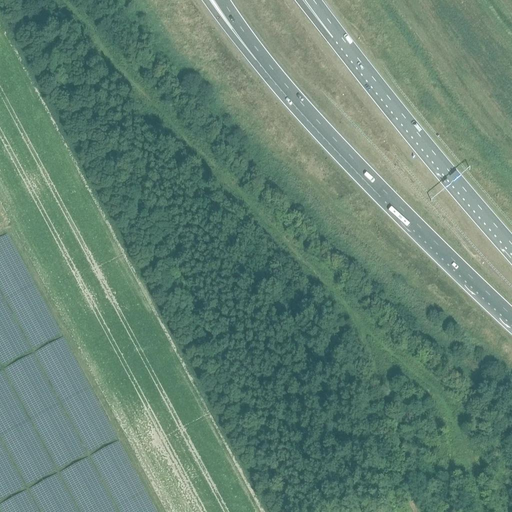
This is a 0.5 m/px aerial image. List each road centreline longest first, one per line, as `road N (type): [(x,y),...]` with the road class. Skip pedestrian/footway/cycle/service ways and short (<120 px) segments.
road 1 (trunk): [(258,52),(511,316)]
road 2 (trunk): [(511,244),(338,34)]
